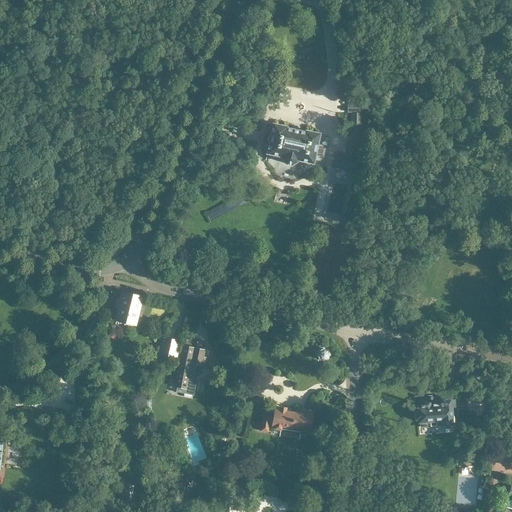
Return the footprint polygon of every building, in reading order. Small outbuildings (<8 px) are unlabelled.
[(319,143),(321,134),(306,131),(305,132),(286,128),(287,127),(273,124),(267,153),(282,156),(282,158),(286,163),(292,164),(296,161),(297,159),(314,163),(316,155),(322,156),(324,144),(319,143)] [(320,217),(344,222),(358,156),(334,151),(320,217)] [(140,322),(142,313),(141,311),(143,310),(144,306),(142,304),(139,303),(141,297),(123,293),(116,321),(134,325),(134,323),(137,323),(140,322)] [(176,359),(179,341),(161,337),(157,355),(176,359)] [(175,387),(186,389),(187,386),(195,387),(197,377),(198,373),(199,374),(201,365),(204,366),(205,358),(203,357),(204,350),(183,346),(175,387)] [(330,355),(327,349),(323,348),(318,350),(317,355),(319,359),(323,361),(329,358),(330,355)] [(430,424),(435,424),(436,422),(436,421),(441,420),(442,425),(452,424),(451,406),(454,406),(454,400),(430,401),(430,397),(425,397),(425,405),(418,406),(418,412),(415,412),(415,419),(418,419),(419,422),(429,421),(429,423),(430,424)] [(271,428),(271,429),(280,431),(281,429),(300,432),(300,433),(309,434),(312,412),(302,411),(302,413),(286,411),(287,407),(279,406),(279,408),(274,407),(272,418),(270,418),(271,416),(262,415),(259,431),(268,433),(269,427),(271,428)] [(491,422),(484,421),(481,453),(489,453),(491,422)] [(487,474),(488,472),(487,471),(488,466),(481,465),(479,476),(487,477),(487,474)]
